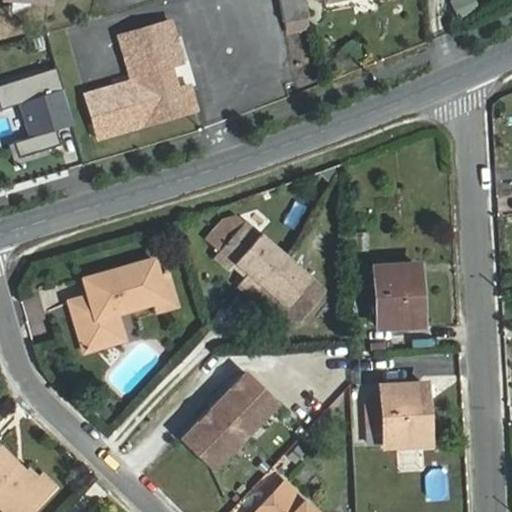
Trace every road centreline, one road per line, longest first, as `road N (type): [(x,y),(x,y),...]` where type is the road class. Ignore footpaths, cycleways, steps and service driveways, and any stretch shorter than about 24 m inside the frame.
road 1 (secondary): [(0,235),(469,77)]
road 2 (residential): [(469,77),(492,511)]
road 3 (residential): [(0,295),(27,389),(158,511)]
